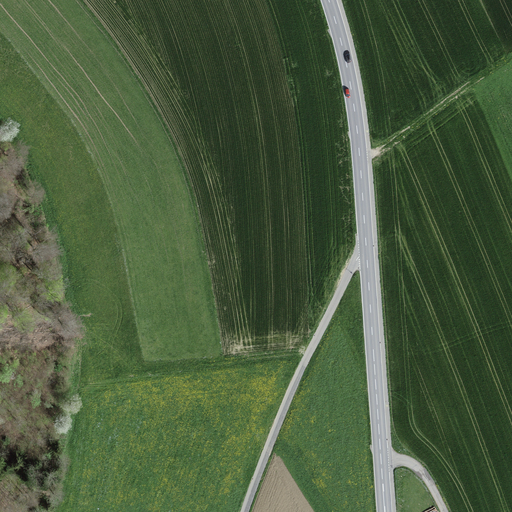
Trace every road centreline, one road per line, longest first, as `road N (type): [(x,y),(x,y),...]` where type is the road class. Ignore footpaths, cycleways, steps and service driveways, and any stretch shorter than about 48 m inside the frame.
road 1 (unclassified): [(245,511),(297,375),(353,263),(366,253)]
road 2 (secondary): [(384,511),(366,253)]
road 3 (secondary): [(366,253),(353,102),(328,0)]
